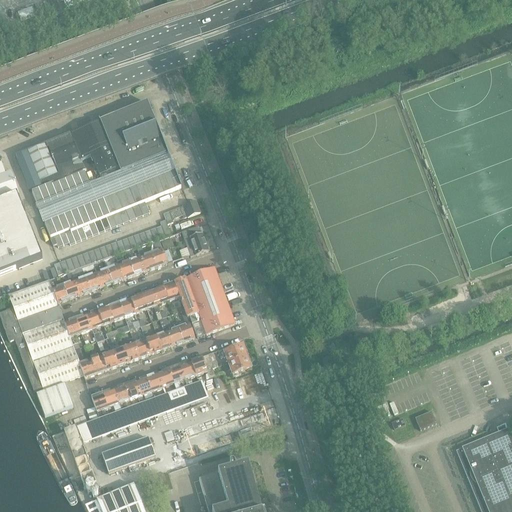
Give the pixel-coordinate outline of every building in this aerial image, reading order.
[(4,0),(2,0),(0,1),(0,20),(2,25),(12,21),(4,0)] [(15,0),(4,0),(12,21),(22,17),(15,0)] [(27,0),(15,0),(22,17),(33,13),(27,0)] [(39,0),(27,0),(33,13),(43,10),(39,0)] [(51,0),(39,0),(43,10),(53,6),(51,0)] [(168,155),(147,104),(99,123),(99,124),(118,170),(119,170),(120,174),(168,155)] [(28,153),(15,158),(29,193),(37,190),(42,188),(42,189),(45,188),(51,185),(86,172),(87,172),(86,171),(85,172),(81,162),(91,158),(100,178),(118,170),(99,124),(98,124),(97,125),(45,146),(57,176),(40,183),(28,153)] [(40,183),(57,176),(45,146),(28,153),(40,183)] [(171,165),(168,155),(120,174),(119,170),(118,170),(100,178),(91,158),(81,162),(85,171),(84,172),(90,187),(83,190),(77,192),(70,195),(64,198),(57,200),(51,203),(44,205),(38,208),(41,216),(44,225),(51,222),(57,219),(64,217),(70,214),(77,212),(83,209),(90,206),(96,204),(103,201),(109,199),(115,196),(121,194),(127,192),(133,189),(139,187),(145,184),(151,182),(157,180),(163,177),(168,175),(175,172),(171,165)] [(0,202),(18,196),(10,173),(5,175),(0,164),(0,202)] [(181,189),(175,172),(168,175),(175,192),(181,189)] [(90,187),(85,174),(78,177),(83,190),(90,187)] [(175,192),(168,175),(163,177),(169,194),(175,192)] [(83,190),(78,177),(72,179),(77,192),(83,190)] [(169,194),(163,177),(157,180),(163,196),(169,194)] [(77,192),(72,179),(65,182),(70,195),(77,192)] [(163,196),(157,180),(151,182),(157,199),(163,196)] [(70,195),(65,182),(59,185),(64,198),(70,195)] [(157,199),(151,182),(145,184),(151,201),(157,199)] [(151,201),(145,184),(139,187),(145,204),(151,201)] [(57,200),(52,187),(51,185),(45,188),(51,203),(57,200)] [(64,198),(59,185),(52,187),(57,200),(64,198)] [(145,204),(139,187),(133,189),(139,206),(145,204)] [(51,203),(45,188),(42,189),(38,191),(44,205),(51,203)] [(139,206),(133,189),(127,192),(134,208),(138,206),(139,206)] [(44,205),(38,191),(32,193),(38,208),(44,205)] [(134,208),(127,192),(121,194),(128,211),(132,209),(134,208)] [(128,211),(121,194),(115,196),(122,213),(125,211),(128,211)] [(122,213),(115,196),(109,199),(116,215),(119,214),(122,213)] [(17,197),(0,203),(0,277),(42,260),(17,197)] [(116,215),(109,199),(103,201),(110,218),(113,217),(116,215)] [(110,218),(103,201),(96,204),(103,220),(106,219),(110,218)] [(179,209),(169,213),(172,221),(176,219),(182,217),(183,220),(186,219),(187,218),(188,219),(200,214),(196,203),(188,206),(179,209)] [(103,220),(96,204),(90,206),(97,223),(100,222),(103,220)] [(149,215),(145,204),(139,206),(138,206),(143,218),(149,215)] [(97,223),(90,206),(83,209),(90,226),(94,224),(97,223)] [(143,218),(138,206),(134,208),(132,209),(136,220),(143,218)] [(90,226),(83,209),(77,212),(84,228),(89,226),(90,226)] [(136,220),(132,209),(128,211),(125,211),(130,223),(136,220)] [(130,223),(125,211),(122,213),(119,214),(124,225),(130,223)] [(84,228),(77,212),(70,214),(77,231),(83,229),(84,228)] [(173,225),(169,213),(163,215),(166,222),(167,227),(173,225)] [(77,231),(70,214),(64,217),(70,232),(71,234),(71,233),(77,231)] [(124,225),(119,214),(116,215),(113,217),(117,228),(124,225)] [(70,232),(64,217),(57,219),(63,234),(65,234),(70,232)] [(117,228),(113,217),(110,218),(106,219),(111,230),(117,228)] [(63,234),(57,219),(51,222),(57,237),(59,236),(63,234)] [(111,230),(106,219),(103,220),(100,222),(105,233),(111,230)] [(57,237),(51,222),(44,225),(50,239),(53,238),(57,237)] [(105,233),(100,222),(97,223),(94,224),(99,235),(105,233)] [(171,237),(167,227),(166,222),(160,224),(161,228),(165,239),(171,237)] [(99,235),(94,224),(90,226),(89,226),(93,237),(99,235)] [(93,237),(89,226),(84,228),(83,229),(87,240),(93,237)] [(165,239),(161,228),(156,230),(160,241),(165,239)] [(201,235),(199,228),(182,234),(190,259),(196,257),(208,253),(202,235),(201,235)] [(87,240),(83,229),(77,231),(81,242),(87,240)] [(160,241),(156,230),(150,232),(154,243),(160,241)] [(81,242),(77,231),(71,233),(75,244),(81,242)] [(154,243),(150,232),(144,234),(148,245),(154,243)] [(75,244),(71,233),(71,234),(65,236),(69,245),(70,247),(75,244)] [(69,245),(65,236),(65,234),(63,234),(59,236),(64,247),(69,245)] [(148,245),(144,234),(139,236),(143,247),(148,245)] [(64,247),(59,236),(57,237),(53,238),(54,240),(57,246),(58,249),(64,247)] [(143,247),(139,236),(133,238),(137,249),(143,247)] [(137,249),(133,238),(127,240),(131,251),(137,249)] [(131,251),(127,240),(122,242),(126,253),(131,251)] [(168,241),(161,244),(164,251),(171,248),(168,241)] [(126,253),(122,242),(116,244),(120,255),(126,253)] [(156,253),(151,255),(156,270),(168,266),(167,266),(162,251),(159,243),(157,244),(153,245),(156,253)] [(120,255),(116,244),(110,246),(114,257),(120,255)] [(114,257),(110,246),(105,248),(109,259),(114,257)] [(109,259),(105,248),(99,250),(103,261),(109,259)] [(142,249),(137,251),(140,259),(145,274),(156,270),(151,255),(144,257),(142,249)] [(103,261),(99,250),(93,252),(98,263),(103,261)] [(168,251),(164,253),(168,264),(172,262),(168,251)] [(98,263),(93,252),(88,254),(92,265),(98,263)] [(92,265),(88,254),(82,256),(86,267),(92,265)] [(86,267),(82,256),(77,258),(81,269),(86,267)] [(81,269),(77,258),(71,260),(75,271),(81,269)] [(140,259),(129,263),(134,278),(145,274),(140,259)] [(75,271),(71,260),(65,262),(69,273),(75,271)] [(69,273),(65,262),(60,264),(64,275),(69,273)] [(129,263),(118,267),(124,282),(134,278),(129,263)] [(60,264),(54,266),(58,278),(64,275),(60,264)] [(118,267),(107,271),(113,286),(124,282),(118,267)] [(174,284),(180,299),(183,308),(185,312),(187,320),(190,319),(192,326),(201,323),(206,337),(235,326),(215,270),(174,284)] [(107,271),(96,275),(102,290),(113,286),(107,271)] [(70,284),(63,287),(69,302),(80,298),(74,283),(73,278),(71,274),(67,276),(70,284)] [(96,275),(85,279),(91,294),(102,290),(96,275)] [(85,279),(74,283),(80,298),(91,294),(85,279)] [(55,280),(49,282),(52,291),(58,306),(69,302),(63,287),(58,289),(55,280)] [(49,282),(8,298),(13,310),(0,314),(0,318),(9,344),(15,341),(35,394),(43,391),(43,392),(83,377),(79,366),(77,359),(75,352),(73,347),(70,339),(65,324),(62,318),(60,312),(58,306),(52,291),(49,282)] [(174,284),(163,288),(169,304),(180,299),(174,284)] [(163,288),(152,292),(158,308),(169,304),(163,288)] [(152,292),(141,296),(147,312),(158,308),(152,292)] [(141,296),(130,300),(136,316),(147,312),(141,296)] [(130,300),(119,304),(125,319),(136,316),(130,300)] [(119,304),(108,308),(114,323),(125,319),(119,304)] [(108,308),(97,312),(103,327),(114,323),(108,308)] [(183,308),(172,312),(173,317),(181,314),(185,312),(183,308)] [(97,312),(86,316),(92,331),(97,344),(101,343),(104,342),(102,337),(99,338),(96,330),(103,327),(97,312)] [(86,316),(75,320),(81,335),(92,331),(86,316)] [(167,319),(162,321),(166,329),(171,328),(167,319)] [(75,320),(65,324),(70,339),(81,335),(75,320)] [(200,324),(192,327),(197,340),(205,337),(200,324)] [(189,325),(178,330),(184,345),(195,341),(189,325)] [(178,330),(167,334),(173,349),(184,345),(178,330)] [(167,334),(156,338),(162,353),(173,349),(167,334)] [(141,343),(134,346),(140,361),(151,357),(145,342),(144,337),(139,338),(141,343)] [(156,338),(145,342),(151,357),(162,353),(156,338)] [(133,341),(122,345),(123,349),(129,365),(140,361),(134,346),(133,341)] [(231,348),(218,353),(220,358),(225,356),(228,365),(247,358),(247,357),(247,355),(246,353),(245,351),(243,346),(232,350),(231,348)] [(123,349),(112,353),(118,369),(129,365),(123,349)] [(80,351),(75,352),(77,359),(83,357),(80,350),(80,351)] [(112,353),(101,357),(107,373),(118,369),(112,353)] [(212,371),(218,369),(213,355),(207,357),(212,371)] [(101,357),(90,361),(96,376),(107,373),(101,357)] [(207,357),(202,359),(207,374),(209,380),(215,378),(212,371),(207,357)] [(241,376),(240,374),(251,370),(249,365),(250,363),(249,360),(247,359),(247,358),(228,365),(233,379),(241,376)] [(202,359),(190,363),(196,378),(207,374),(202,359)] [(90,361),(79,366),(83,377),(85,381),(96,376),(90,361)] [(190,363),(179,367),(187,388),(193,386),(191,380),(196,378),(190,363)] [(179,367),(168,371),(174,386),(176,392),(187,388),(179,367)] [(168,371),(157,375),(163,390),(174,386),(168,371)] [(157,375),(146,379),(152,394),(163,390),(157,375)] [(146,379),(136,383),(141,398),(144,397),(146,401),(153,399),(151,394),(152,394),(146,379)] [(202,383),(77,428),(83,445),(175,411),(175,412),(208,400),(202,383)] [(136,383),(125,387),(130,402),(137,400),(139,405),(143,404),(141,398),(136,383)] [(65,386),(36,396),(45,419),(73,408),(65,386)] [(125,387),(114,391),(121,412),(127,410),(125,404),(130,402),(125,387)] [(114,391),(103,395),(108,410),(113,408),(115,414),(121,412),(114,391)] [(92,399),(91,399),(97,414),(99,420),(104,418),(102,412),(108,410),(103,395),(92,399)] [(431,413),(415,420),(421,432),(436,426),(431,413)] [(392,425),(394,431),(405,427),(402,420),(392,425)] [(511,511),(511,439),(511,438),(508,431),(506,432),(494,437),(492,437),(490,438),(485,441),(479,443),(473,445),(468,448),(462,450),(456,452),(461,466),(467,480),(480,511),(511,511)] [(149,440),(101,457),(108,476),(155,459),(149,440)] [(232,467),(198,476),(199,481),(207,511),(260,511),(248,467),(235,471),(235,470),(235,469),(234,469),(234,468),(233,468),(233,467),(232,467)] [(92,474),(80,478),(85,490),(96,486),(92,474)] [(143,511),(134,487),(96,502),(100,511),(143,511)]
